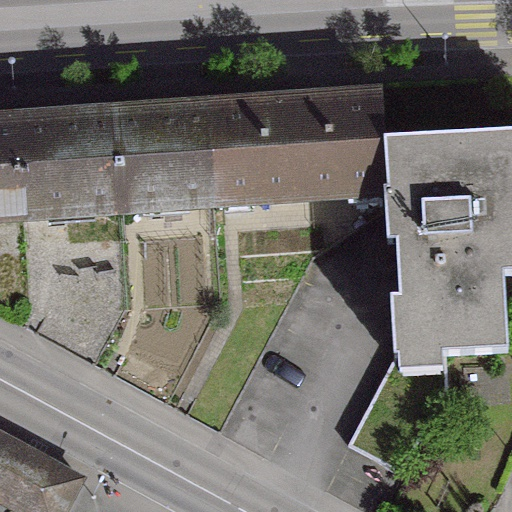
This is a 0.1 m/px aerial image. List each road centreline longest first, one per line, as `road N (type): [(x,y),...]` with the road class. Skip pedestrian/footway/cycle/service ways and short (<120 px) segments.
road 1 (tertiary): [(0,22),(323,0)]
road 2 (residential): [(0,378),(241,511)]
